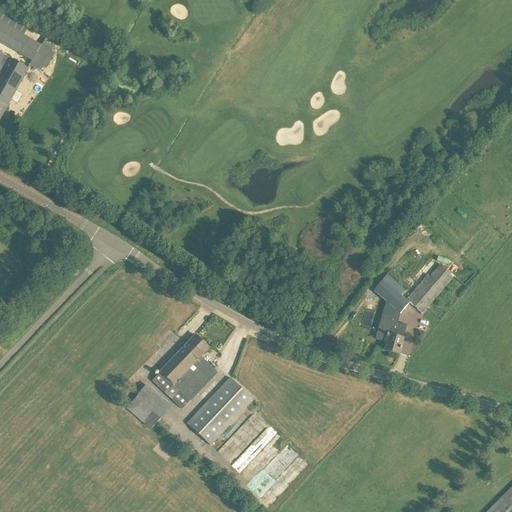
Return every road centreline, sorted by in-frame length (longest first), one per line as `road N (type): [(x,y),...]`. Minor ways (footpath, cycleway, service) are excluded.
road 1 (unclassified): [(511,408),(321,355),(107,240)]
road 2 (unclassified): [(107,240),(0,358)]
road 3 (unclassified): [(107,240),(0,176)]
